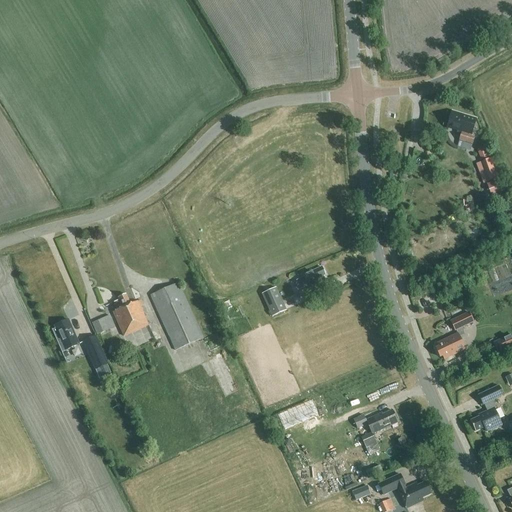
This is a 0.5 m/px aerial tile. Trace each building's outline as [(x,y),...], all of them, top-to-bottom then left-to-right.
[(462,132),(461,136),(459,141),(472,145),(475,138),(468,136),(471,128),(473,129),(475,121),(466,118),(452,113),(448,128),(462,132)] [(499,178),(489,149),(479,152),(489,181),(499,178)] [(491,197),(505,192),(500,180),(487,185),(491,197)] [(311,271),(301,275),(303,278),(297,281),(300,290),(307,287),(308,290),(325,282),(323,277),(325,276),(321,268),(312,272),(311,271)] [(175,351),(203,339),(178,284),(150,296),(175,351)] [(286,311),(276,288),(262,294),(272,317),(286,311)] [(117,311),(113,313),(124,337),(148,326),(138,302),(130,305),(126,295),(118,298),(119,300),(114,303),(117,311)] [(469,313),(451,322),(455,331),(473,323),(469,313)] [(98,321),(103,332),(114,327),(110,315),(98,321)] [(75,337),(68,321),(55,326),(56,329),(54,330),(63,352),(79,345),(76,337),(75,337)] [(443,357),(444,360),(465,350),(457,334),(437,344),(438,348),(436,349),(440,358),(443,357)] [(511,345),(511,334),(494,343),(498,352),(511,345)] [(96,336),(83,342),(95,370),(99,379),(111,374),(107,365),(108,365),(107,362),(97,338),(96,336)] [(470,422),(475,432),(484,428),(486,432),(490,430),(493,431),(496,430),(497,427),(501,425),(494,410),(496,409),(492,401),(503,396),(498,387),(478,396),(483,405),(484,405),(487,412),(479,416),(479,418),(470,422)] [(307,396),(273,410),(279,424),(313,410),(307,396)] [(366,420),(365,420),(367,425),(371,432),(372,433),(373,435),(375,434),(379,432),(379,431),(398,423),(392,411),(384,415),(382,415),(382,414),(373,417),(366,420)] [(363,415),(352,419),(357,429),(367,425),(365,420),(366,420),(363,415)] [(372,433),(361,438),(367,451),(369,456),(379,451),(377,446),(373,435),(372,433)] [(400,475),(379,485),(383,495),(397,489),(399,488),(400,491),(398,492),(406,510),(423,501),(422,499),(431,495),(425,483),(415,488),(414,485),(405,489),(404,486),(405,486),(400,475)] [(371,495),(367,487),(352,493),(355,501),(371,495)] [(378,511),(387,511),(394,509),(390,499),(375,505),(378,511)]
